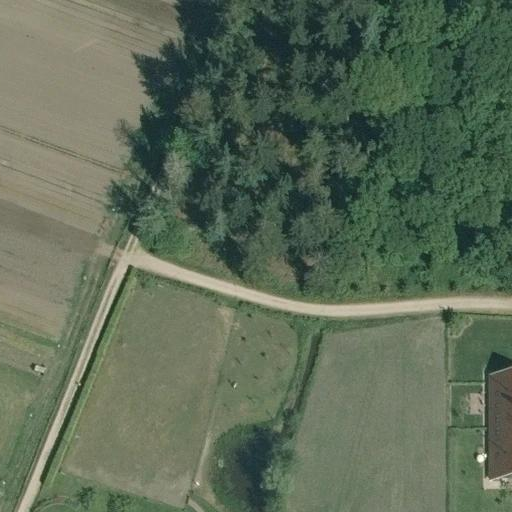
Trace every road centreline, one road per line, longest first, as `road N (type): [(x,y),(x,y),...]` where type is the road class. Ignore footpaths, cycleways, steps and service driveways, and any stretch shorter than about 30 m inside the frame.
road 1 (track): [(127,255),(304,308),(511,302)]
road 2 (track): [(127,255),(24,511)]
road 3 (track): [(226,0),(127,255)]
